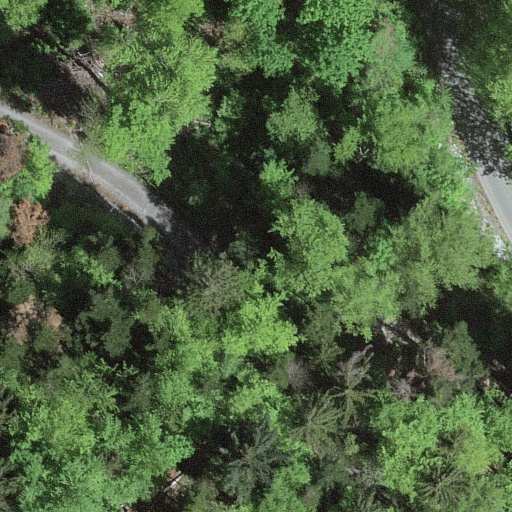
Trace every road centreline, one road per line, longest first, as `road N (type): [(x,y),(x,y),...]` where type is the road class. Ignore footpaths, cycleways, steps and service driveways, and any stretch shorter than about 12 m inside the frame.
road 1 (track): [(380,511),(282,349),(168,211),(0,114)]
road 2 (tertiary): [(443,0),(511,199)]
